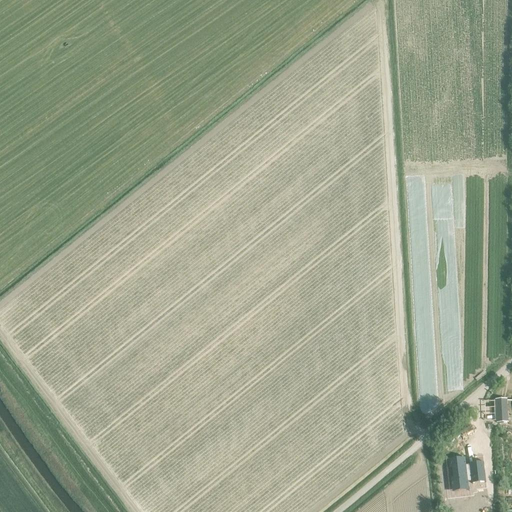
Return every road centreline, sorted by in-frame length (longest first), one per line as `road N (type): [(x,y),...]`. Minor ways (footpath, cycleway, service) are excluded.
road 1 (track): [(424,438),(412,416),(398,165)]
road 2 (unclassified): [(336,511),(511,362)]
road 3 (track): [(112,511),(0,361)]
